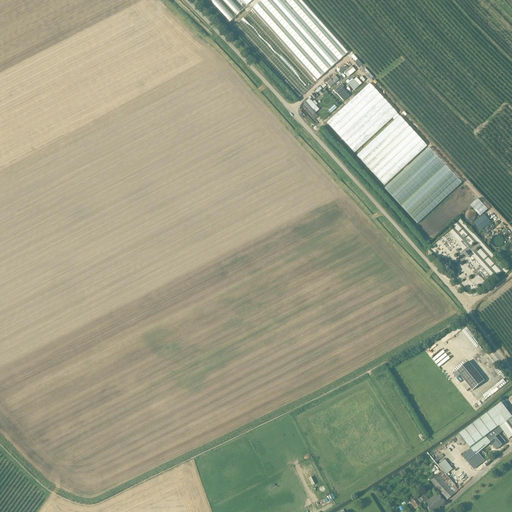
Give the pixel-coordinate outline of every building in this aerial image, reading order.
[(315,82),(349,54),(302,0),(262,0),(251,10),(259,20),(253,19),(252,12),(248,15),(257,25),(246,25),(249,19),(246,17),(242,20),(245,21),(244,23),(242,21),(240,22),(241,29),(262,53),(264,51),(284,53),(278,45),(284,44),(280,39),(280,38),(282,40),(282,35),(294,43),(291,48),(295,47),(294,57),(315,82)] [(352,66),(344,73),(349,78),(357,71),(352,66)] [(353,78),(348,83),(355,91),(365,81),(360,75),(354,80),(353,78)] [(339,77),(325,90),(336,101),(339,98),(343,103),(353,93),(339,77)] [(417,156),(428,145),(369,83),(356,96),(362,99),(360,100),(376,100),(377,102),(377,100),(382,98),(382,106),(378,109),(377,109),(377,111),(379,113),(382,112),(381,114),(378,113),(378,126),(382,127),(389,124),(364,148),(361,156),(356,156),(374,174),(376,170),(378,171),(398,162),(398,160),(402,161),(397,156),(417,156)] [(316,107),(309,99),(303,104),(313,115),(316,112),(313,109),(316,107)] [(427,145),(429,143),(418,131),(417,133),(427,145)] [(430,240),(478,197),(465,182),(448,162),(447,163),(445,161),(444,163),(430,148),(385,187),(418,225),(417,225),(430,240)] [(484,215),(474,223),(481,230),(490,222),(484,215)] [(484,382),(468,362),(457,371),(473,391),(484,382)] [(504,401),(489,412),(503,431),(509,439),(511,436),(511,412),(509,414),(506,409),(508,407),(504,401)] [(505,443),(499,435),(503,431),(489,412),(459,434),(470,449),(463,455),(467,461),(485,448),(491,443),(493,445),(495,443),(499,447),(505,443)] [(468,462),(473,469),(484,461),(478,454),(468,462)] [(458,490),(442,471),(430,481),(447,501),(458,490)] [(416,497),(410,501),(415,509),(420,505),(419,504),(422,501),(430,511),(432,511),(445,503),(438,494),(430,501),(425,494),(418,500),(416,497)]
